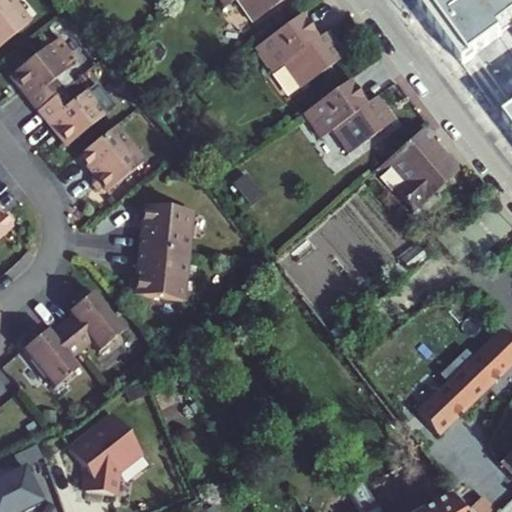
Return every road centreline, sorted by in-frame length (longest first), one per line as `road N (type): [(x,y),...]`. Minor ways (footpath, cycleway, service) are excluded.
road 1 (tertiary): [(511,182),(376,0)]
road 2 (residential): [(0,141),(45,194),(54,224),(45,271),(0,312)]
